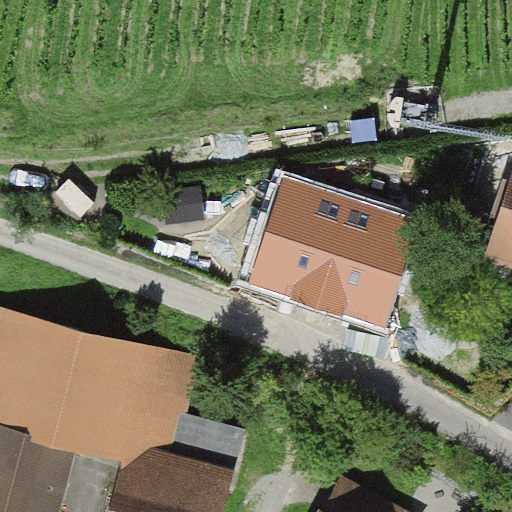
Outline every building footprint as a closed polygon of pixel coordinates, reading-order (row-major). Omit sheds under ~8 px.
[(511,164),(485,259),(511,266),(511,164)] [(193,358),(0,310),(0,408),(171,450),(193,358)] [(61,511),(77,452),(0,432),(0,511),(61,511)] [(129,445),(110,511),(222,511),(233,474),(129,445)] [(341,511),(316,500),(310,511),(341,511)]
